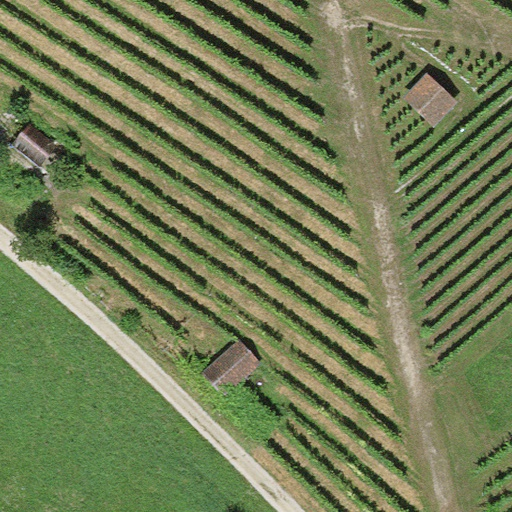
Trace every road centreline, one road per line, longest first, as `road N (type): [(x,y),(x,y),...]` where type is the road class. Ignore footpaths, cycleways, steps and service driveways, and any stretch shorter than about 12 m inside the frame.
road 1 (track): [(511,53),(330,16),(440,511)]
road 2 (track): [(0,241),(149,379),(274,511)]
